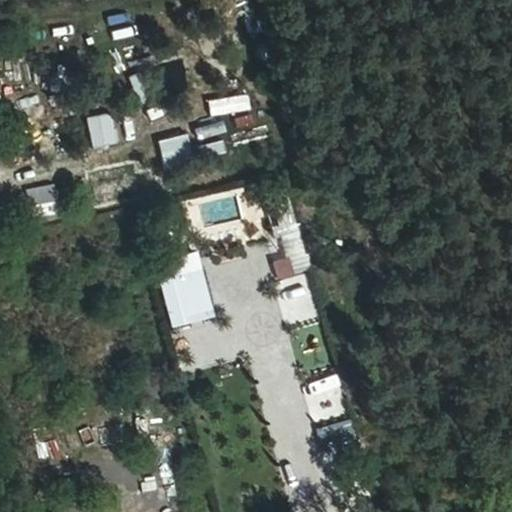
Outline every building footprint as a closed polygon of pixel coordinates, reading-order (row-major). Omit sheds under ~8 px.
[(226,192),(196,198),(198,212),(229,206),(226,192)] [(263,200),(276,252),(299,247),(286,194),(263,200)] [(304,252),(279,253),(279,268),(304,267),(304,252)] [(197,265),(152,277),(166,327),(211,315),(197,265)] [(275,280),(280,297),(310,288),(306,271),(275,280)] [(172,344),(176,368),(207,363),(203,339),(172,344)] [(240,507),(257,508),(258,489),(241,488),(240,507)] [(345,511),(370,509),(368,489),(343,491),(345,511)]
